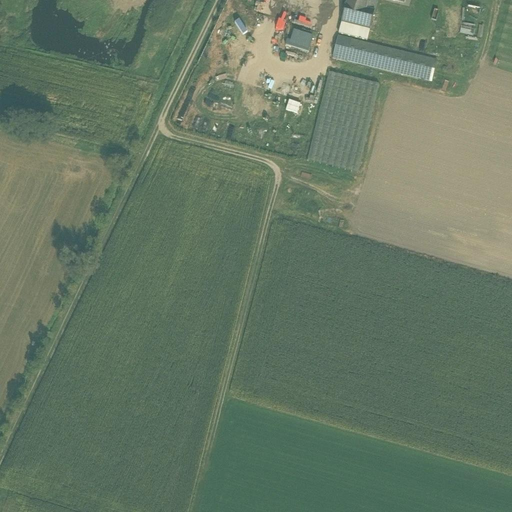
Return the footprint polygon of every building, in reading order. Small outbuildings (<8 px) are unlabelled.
[(368,0),(366,11),(346,6),(341,23),(370,30),(378,0),(368,0)] [(347,0),(346,6),(366,11),(368,0),(347,0)] [(370,30),(341,23),(338,33),(367,40),(370,30)] [(285,40),(284,45),(306,53),(312,37),(292,30),(288,41),(285,40)] [(391,50),(350,40),(350,38),(348,37),(347,39),(338,37),(332,60),(386,73),(391,50)] [(437,61),(391,50),(386,73),(431,83),(437,61)] [(277,62),(276,75),(290,77),(292,64),(277,62)] [(379,86),(329,74),(307,162),(358,174),(379,86)] [(298,114),(300,105),(287,101),(285,111),(298,114)]
